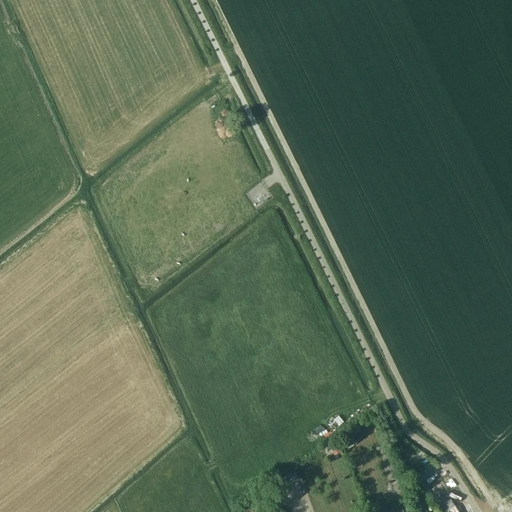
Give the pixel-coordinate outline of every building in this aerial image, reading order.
[(348,449),(357,443),(352,436),(360,430),(356,425),(339,436),(348,449)] [(421,480),(422,482),(437,472),(432,465),(417,475),(421,480)] [(299,479),(295,472),(277,481),(280,487),(293,481),(293,482),(299,479)] [(410,478),(412,484),(419,481),(421,480),(417,475),(416,475),(410,478)] [(461,511),(453,500),(443,507),(446,511),(461,511)]
